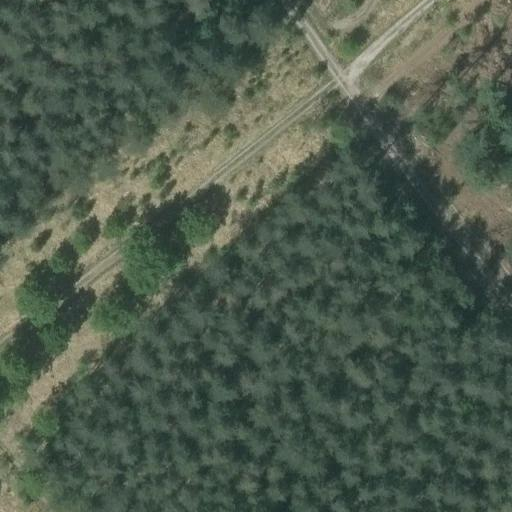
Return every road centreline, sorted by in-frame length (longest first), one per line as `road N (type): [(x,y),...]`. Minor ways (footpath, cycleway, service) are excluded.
road 1 (track): [(0,329),(414,0)]
road 2 (track): [(282,0),(402,167),(511,296)]
